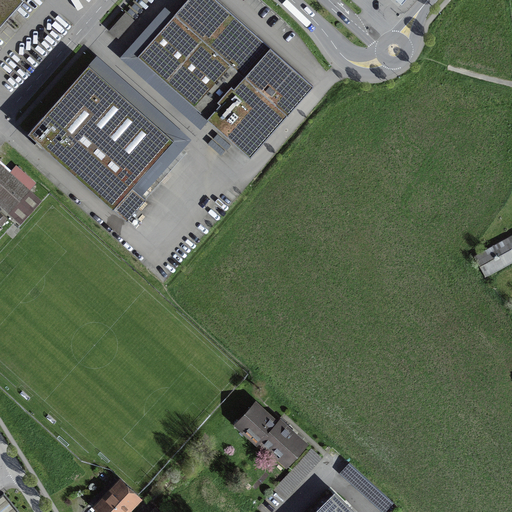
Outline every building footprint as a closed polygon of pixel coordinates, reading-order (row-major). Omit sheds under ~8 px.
[(0,0),(0,27),(24,0),(0,0)] [(253,154),(312,89),(213,0),(194,0),(144,55),(253,154)] [(113,206),(170,143),(89,69),(31,132),(113,206)] [(0,208),(7,215),(29,193),(0,165),(0,208)] [(511,234),(471,256),(483,277),(511,261),(511,234)] [(278,423),(255,403),(232,428),(256,449),(258,446),(285,470),(308,445),(280,420),(278,423)] [(118,480),(91,508),(95,511),(129,511),(140,500),(118,480)] [(344,511),(329,497),(314,511),(344,511)] [(15,511),(4,498),(0,502),(0,511),(15,511)]
